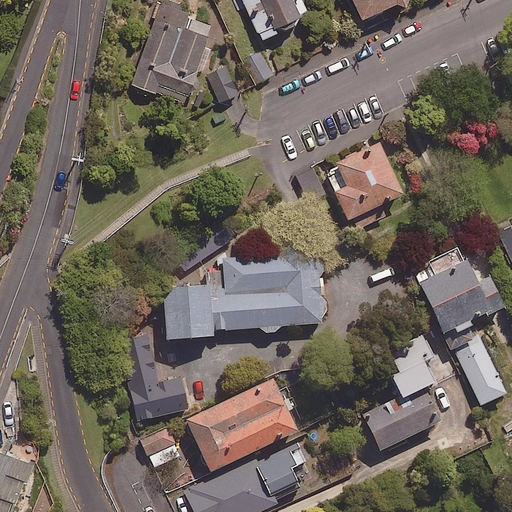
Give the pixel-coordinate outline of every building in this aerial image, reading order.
[(233,0),(237,9),(246,6),(257,35),(296,21),(288,0),(233,0)] [(395,0),(402,2),(402,0),(353,0),(359,13),(390,0),(395,0)] [(188,11),(159,1),(131,82),(182,100),(209,24),(186,16),(188,11)] [(272,74),(260,51),(246,59),(258,81),(272,74)] [(237,91),(224,66),(206,74),(219,100),(237,91)] [(400,193),(376,142),(333,161),(342,180),(331,185),(352,230),(384,215),(379,203),(400,193)] [(230,239),(219,223),(176,252),(187,269),(230,239)] [(511,224),(496,232),(511,266),(511,224)] [(280,325),(322,322),(317,247),(221,253),(223,283),(160,287),(164,338),(210,335),(210,329),(257,326),(262,331),(270,332),(275,331),(280,325)] [(472,281),(457,247),(427,260),(430,267),(414,275),(440,331),(500,304),(487,274),(472,281)] [(157,384),(147,333),(121,338),(137,418),(186,409),(180,379),(157,384)] [(398,396),(420,386),(431,381),(421,359),(429,356),(419,335),(386,350),(396,371),(388,375),(398,396)] [(483,338),(453,351),(476,406),(507,392),(483,338)] [(294,429),(270,379),(184,419),(208,470),(294,429)] [(420,386),(398,396),(361,413),(378,449),(437,421),(420,386)] [(179,456),(166,428),(141,439),(153,467),(179,456)] [(304,460),(296,442),(213,480),(212,478),(184,490),(194,511),(255,511),(275,503),(270,492),(294,481),(288,467),(304,460)] [(30,462),(0,451),(0,511),(6,511),(11,501),(15,503),(30,462)]
